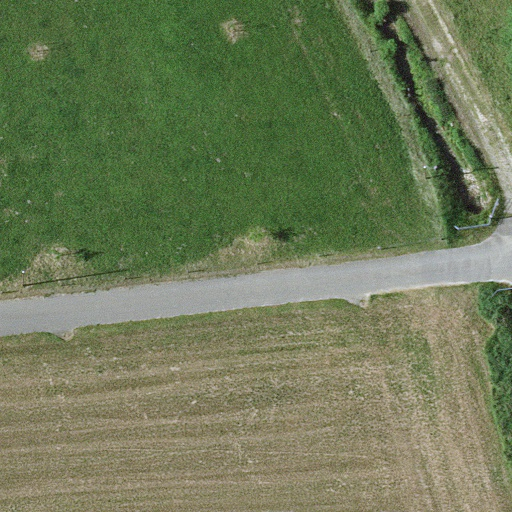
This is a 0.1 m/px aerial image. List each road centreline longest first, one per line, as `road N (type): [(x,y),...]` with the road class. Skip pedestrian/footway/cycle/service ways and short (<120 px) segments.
road 1 (residential): [(0,317),(511,258)]
road 2 (track): [(511,183),(424,0)]
